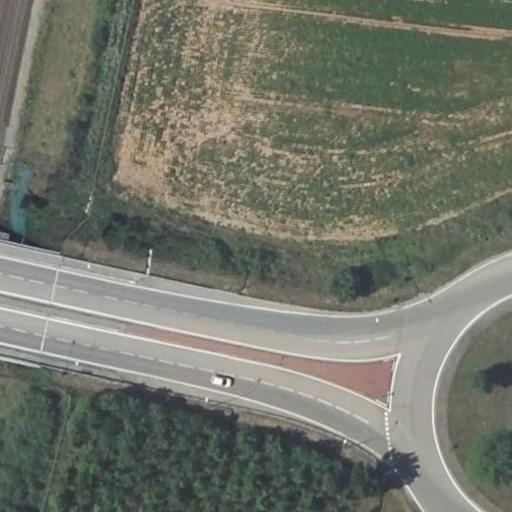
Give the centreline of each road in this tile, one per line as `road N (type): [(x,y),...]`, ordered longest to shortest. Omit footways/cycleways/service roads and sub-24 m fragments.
road 1 (primary): [(438,324),(324,339),(0,274)]
road 2 (primary): [(0,326),(296,391),(415,449)]
road 3 (primary): [(438,324),(416,368),(415,449)]
